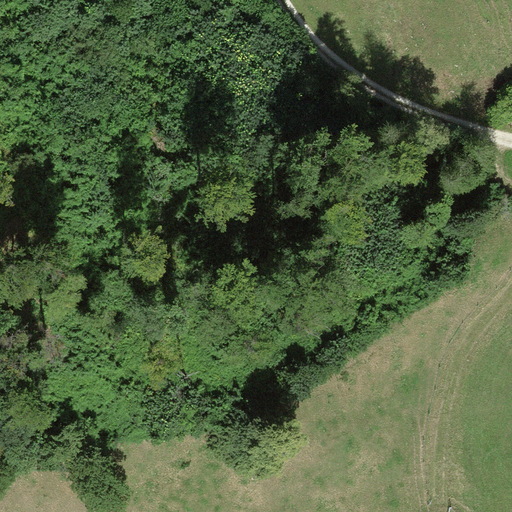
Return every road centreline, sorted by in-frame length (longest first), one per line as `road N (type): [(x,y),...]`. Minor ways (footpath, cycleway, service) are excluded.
road 1 (track): [(277,0),(336,74),(392,108),(511,146)]
road 2 (track): [(434,511),(452,374),(469,332),(511,284)]
